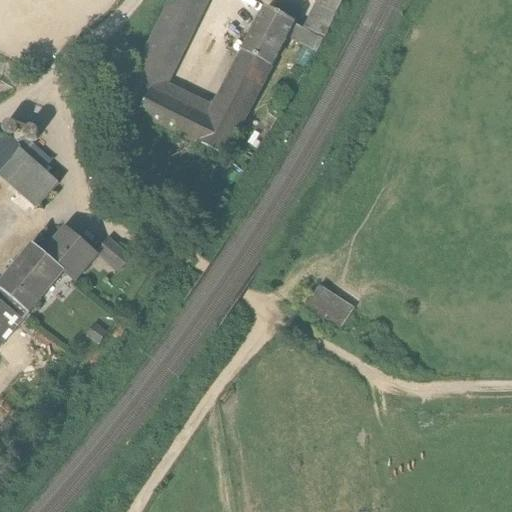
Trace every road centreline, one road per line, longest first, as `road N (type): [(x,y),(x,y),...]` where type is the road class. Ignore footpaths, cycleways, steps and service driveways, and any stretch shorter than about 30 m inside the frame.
road 1 (unclassified): [(40,83),(68,177),(95,219),(197,264)]
road 2 (track): [(133,511),(271,311)]
road 3 (unclassified): [(138,0),(40,83)]
